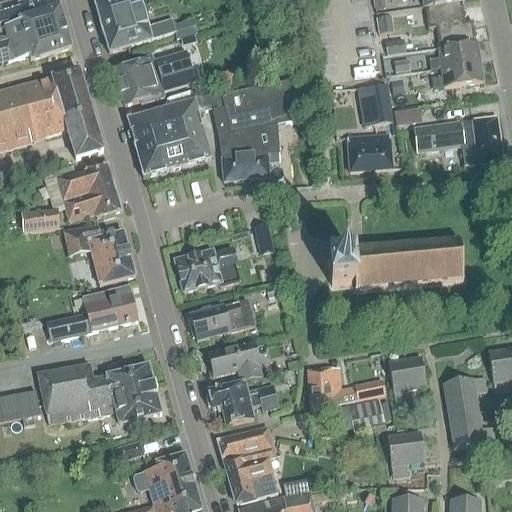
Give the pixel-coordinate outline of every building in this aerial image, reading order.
[(58,9),(55,0),(0,0),(0,24),(16,20),(16,21),(58,9)] [(138,0),(116,0),(93,7),(108,56),(151,43),(151,42),(172,36),(174,43),(196,37),(192,22),(172,28),(171,22),(147,29),(138,0)] [(371,0),(373,12),(385,10),(383,0),(371,0)] [(424,10),(461,5),(462,5),(461,0),(410,0),(411,1),(419,0),(420,0),(422,10),(424,10)] [(435,29),(464,25),(461,5),(424,10),(427,31),(435,30),(435,29)] [(0,66),(28,58),(29,63),(70,51),(58,9),(16,21),(17,24),(2,28),(5,39),(2,40),(1,38),(0,38),(0,66)] [(471,24),(464,25),(435,29),(435,30),(438,50),(475,45),(471,24)] [(429,73),(439,72),(479,66),(476,45),(475,45),(438,50),(436,51),(438,61),(428,63),(429,73)] [(131,68),(113,74),(123,109),(140,104),(141,107),(163,101),(157,81),(188,72),(183,55),(152,64),(150,59),(130,65),(131,68)] [(407,62),(392,64),(392,65),(383,66),(384,73),(388,72),(388,75),(393,75),(409,73),(407,62)] [(479,66),(439,72),(441,80),(430,82),(432,92),(442,91),(482,85),(479,66)] [(102,155),(78,74),(40,85),(41,85),(23,90),(0,96),(0,154),(44,139),(66,133),(75,163),(102,155)] [(211,112),(218,143),(222,186),(268,182),(267,166),(279,165),(276,129),(295,125),(287,85),(213,100),(213,98),(197,101),(198,105),(194,106),(193,104),(126,123),(142,181),(210,163),(197,116),(211,112)] [(365,90),(372,128),(393,125),(387,87),(365,90)] [(403,128),(427,125),(426,110),(401,113),(403,128)] [(463,170),(501,165),(495,121),(412,132),(416,156),(460,150),(463,170)] [(391,172),(388,141),(388,136),(347,139),(347,144),(346,144),(349,176),(391,172)] [(121,214),(107,167),(57,182),(57,185),(44,189),(51,213),(64,209),(69,225),(94,216),(96,221),(121,214)] [(0,173),(0,184),(13,181),(10,171),(0,173)] [(56,213),(19,216),(21,236),(58,233),(56,213)] [(256,257),(269,254),(265,230),(251,233),(256,257)] [(134,280),(122,235),(100,241),(97,231),(63,237),(69,261),(90,255),(99,289),(134,280)] [(351,260),(327,262),(330,288),(358,286),(358,292),(462,283),(459,244),(456,244),(456,245),(350,253),(351,260)] [(186,262),(174,265),(182,296),(219,287),(220,290),(239,285),(231,251),(211,257),(211,256),(199,259),(186,262)] [(264,291),(267,303),(280,299),(277,288),(264,291)] [(130,299),(127,290),(82,301),(86,316),(45,326),(50,346),(136,325),(130,299)] [(195,341),(196,345),(230,336),(253,329),(245,303),(222,310),(188,319),(192,333),(191,335),(192,340),(195,341)] [(282,327),(285,340),(295,338),(293,325),(282,327)] [(206,357),(212,381),(237,375),(239,387),(244,385),(262,381),(254,346),(206,357)] [(511,381),(511,351),(487,356),(492,385),(494,396),(508,394),(506,383),(511,381)] [(407,394),(425,390),(420,361),(387,367),(392,396),(393,396),(395,407),(409,405),(407,394)] [(48,429),(99,420),(96,405),(153,389),(148,370),(148,368),(146,368),(146,369),(105,379),(105,381),(93,384),(89,369),(37,378),(48,429)] [(339,392),(338,371),(330,371),(330,370),(305,374),(308,416),(383,399),(380,383),(352,389),(352,390),(339,392)] [(442,388),(447,420),(477,415),(474,398),(485,396),(483,381),(472,383),(442,388)] [(206,395),(207,397),(204,401),(206,409),(210,410),(211,413),(220,411),(225,430),(252,423),(250,411),(259,409),(260,415),(277,411),(272,389),(246,395),(244,385),(239,387),(206,395)] [(96,405),(99,420),(115,417),(118,429),(130,426),(131,430),(146,427),(145,421),(158,418),(160,417),(160,415),(159,415),(153,389),(96,405)] [(34,393),(0,400),(0,425),(39,418),(34,393)] [(378,403),(346,409),(353,441),(370,437),(368,430),(382,427),(378,403)] [(477,415),(447,420),(453,452),(482,447),(493,445),(491,431),(480,433),(477,415)] [(217,444),(226,475),(268,464),(267,461),(273,460),(266,432),(217,444)] [(405,468),(423,466),(419,436),(386,440),(390,470),(392,481),(406,479),(405,468)] [(139,445),(113,452),(117,466),(142,459),(139,445)] [(199,511),(184,457),(154,465),(156,472),(133,478),(130,482),(134,494),(139,496),(148,493),(152,509),(140,511),(199,511)] [(268,464),(226,475),(235,505),(235,506),(238,508),(276,497),(268,464)] [(498,485),(511,482),(511,475),(511,472),(496,475),(498,485)] [(285,499),(284,500),(240,511),(312,511),(309,497),(317,496),(316,486),(284,491),(285,499)] [(421,511),(421,503),(391,503),(391,511),(421,511)] [(478,511),(479,504),(449,503),(448,511),(478,511)]
